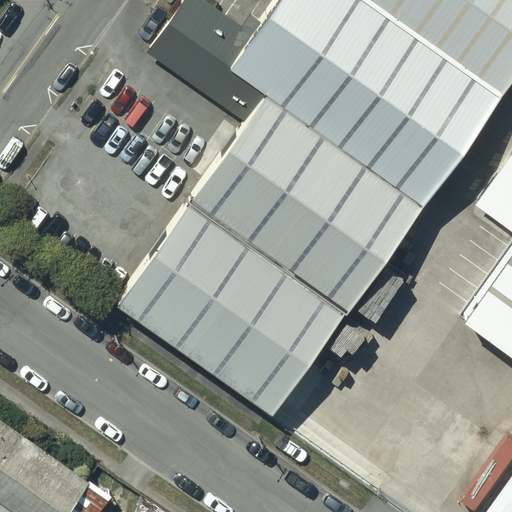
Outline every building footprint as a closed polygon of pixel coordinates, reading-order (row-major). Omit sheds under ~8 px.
[(277,0),(230,64),(267,93),(425,206),(499,93),(363,0),(277,0)] [(511,0),(363,0),(499,93),(511,74),(511,0)] [(425,206),(267,93),(119,303),(274,414),(425,206)] [(511,511),(511,227),(459,301),(511,338),(511,446),(476,502),(490,511),(511,511)] [(0,511),(61,511),(89,474),(0,411),(0,511)] [(94,511),(111,489),(89,474),(61,511),(94,511)]
